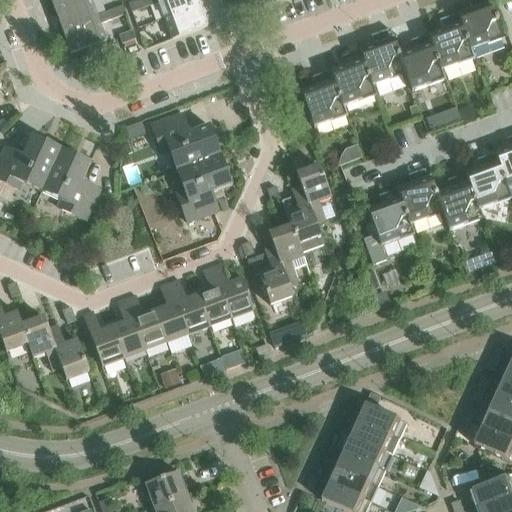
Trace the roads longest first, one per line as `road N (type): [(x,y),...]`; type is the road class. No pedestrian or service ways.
road 1 (residential): [(239,56),(271,149),(222,256),(87,304),(0,265)]
road 2 (tertiary): [(220,409),(511,300)]
road 3 (residential): [(239,56),(88,109),(43,85),(10,0)]
road 4 (tertiary): [(0,453),(69,458),(220,409)]
road 5 (residential): [(391,0),(239,56)]
road 6 (residential): [(368,181),(511,129)]
